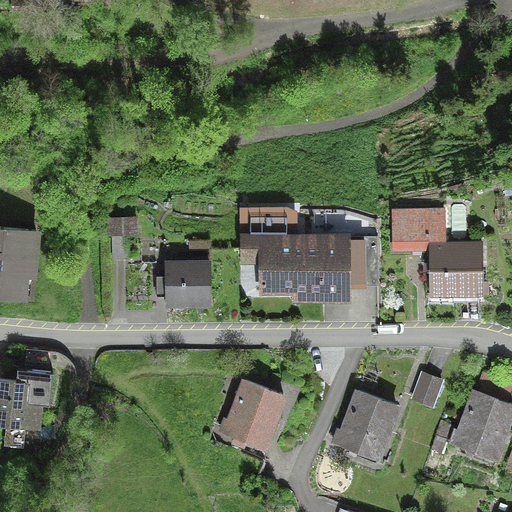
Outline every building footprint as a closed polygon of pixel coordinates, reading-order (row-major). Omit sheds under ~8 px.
[(441,236),(441,208),(393,209),(394,236),(441,236)] [(36,227),(0,223),(0,296),(30,300),(36,227)] [(344,287),(343,233),(242,235),(242,258),(261,258),(262,288),(344,287)] [(478,241),(432,242),(433,292),(479,290),(478,241)] [(205,260),(165,261),(166,301),(206,300),(205,260)] [(23,379),(0,376),(0,419),(38,424),(41,399),(49,400),(52,373),(24,369),(23,379)] [(280,394),(241,380),(223,430),(262,444),(280,394)] [(394,403),(355,390),(338,439),(376,453),(394,403)] [(511,404),(471,390),(454,440),(494,454),(511,404)]
